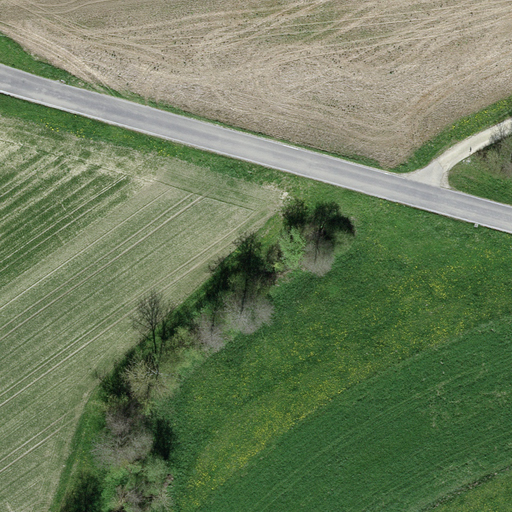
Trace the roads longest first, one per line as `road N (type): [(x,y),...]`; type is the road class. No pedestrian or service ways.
road 1 (unclassified): [(511,226),(0,78)]
road 2 (track): [(511,123),(389,194)]
